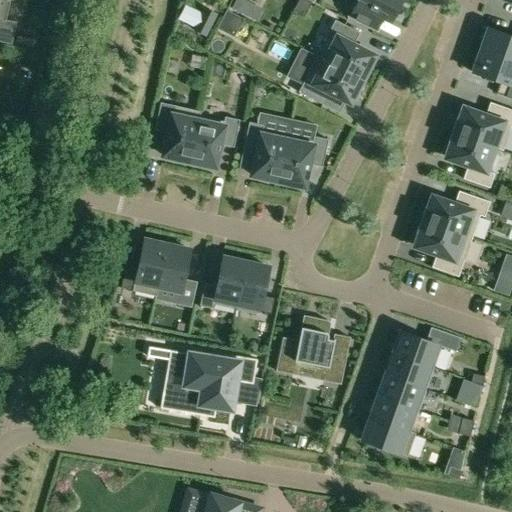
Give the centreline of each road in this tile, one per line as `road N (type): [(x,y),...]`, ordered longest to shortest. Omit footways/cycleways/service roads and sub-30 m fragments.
road 1 (residential): [(11,440),(38,436),(464,511)]
road 2 (residential): [(370,285),(470,0)]
road 3 (residential): [(430,0),(305,246)]
road 4 (unclassified): [(11,440),(9,417),(55,312),(82,197)]
road 5 (residential): [(305,246),(82,197)]
road 6 (unclassified): [(82,197),(125,0)]
road 7 (residential): [(337,440),(388,299)]
